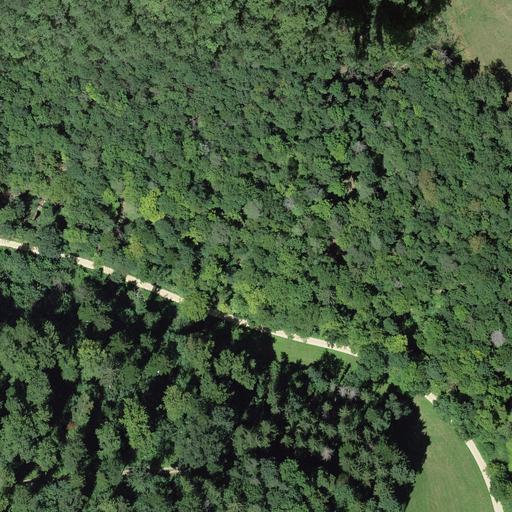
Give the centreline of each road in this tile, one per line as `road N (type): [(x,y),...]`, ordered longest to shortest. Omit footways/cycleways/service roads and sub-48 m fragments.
road 1 (track): [(0,23),(270,191),(350,191),(364,240),(475,351),(511,424)]
road 2 (track): [(0,244),(394,368),(463,431),(498,511)]
road 3 (track): [(0,137),(152,219),(348,348)]
road 4 (track): [(377,511),(337,475),(300,466),(0,482)]
